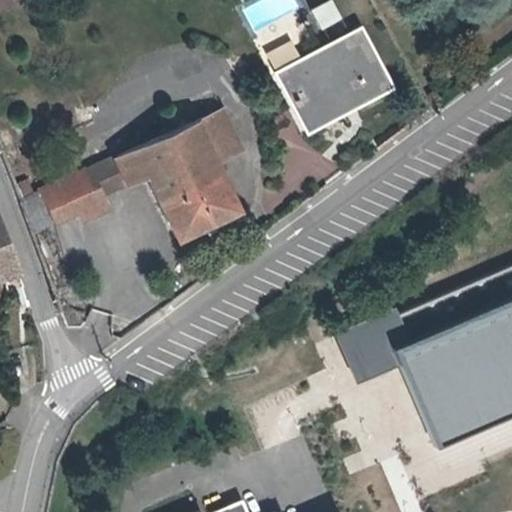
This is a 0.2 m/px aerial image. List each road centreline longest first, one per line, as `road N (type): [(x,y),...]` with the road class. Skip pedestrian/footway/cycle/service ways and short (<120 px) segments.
road 1 (residential): [(74,388),(511,72)]
road 2 (residential): [(0,186),(74,388)]
road 3 (residential): [(22,511),(48,419),(74,388)]
